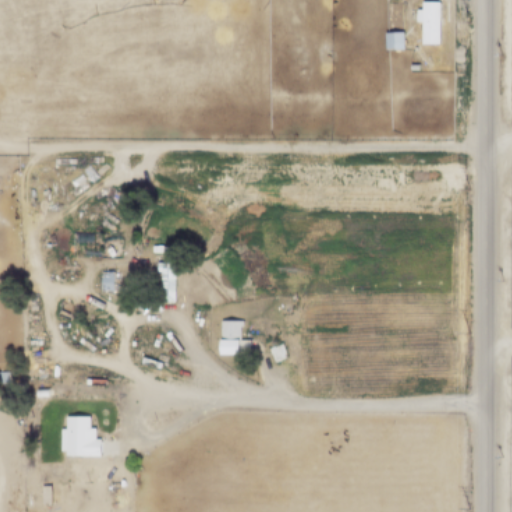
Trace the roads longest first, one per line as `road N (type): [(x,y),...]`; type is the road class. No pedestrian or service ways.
road 1 (tertiary): [(484,511),(483,0)]
road 2 (track): [(291,150),(320,404)]
road 3 (track): [(0,149),(143,149)]
road 4 (track): [(255,126),(254,0)]
